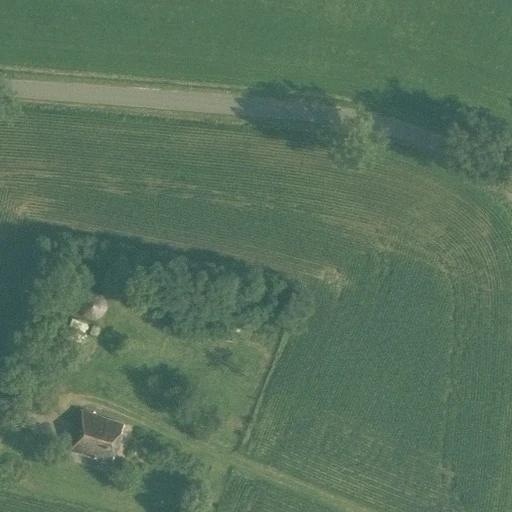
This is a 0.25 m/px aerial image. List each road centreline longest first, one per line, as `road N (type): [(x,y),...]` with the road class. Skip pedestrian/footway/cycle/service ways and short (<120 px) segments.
road 1 (tertiary): [(511,191),(443,144),(357,119),(0,80)]
road 2 (track): [(372,511),(66,389)]
